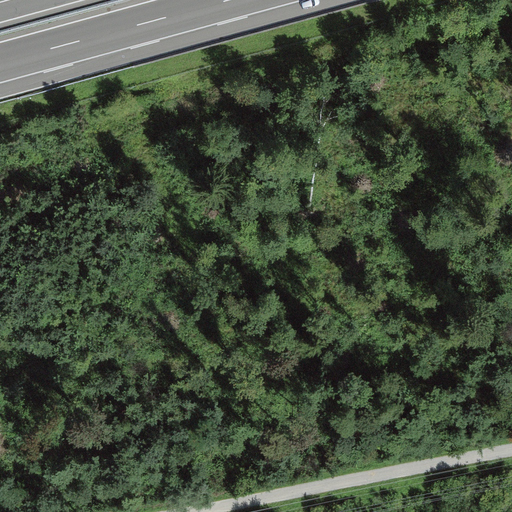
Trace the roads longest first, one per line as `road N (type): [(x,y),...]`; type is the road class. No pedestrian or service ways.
road 1 (track): [(511,451),(193,511)]
road 2 (motorway): [(0,64),(235,0)]
